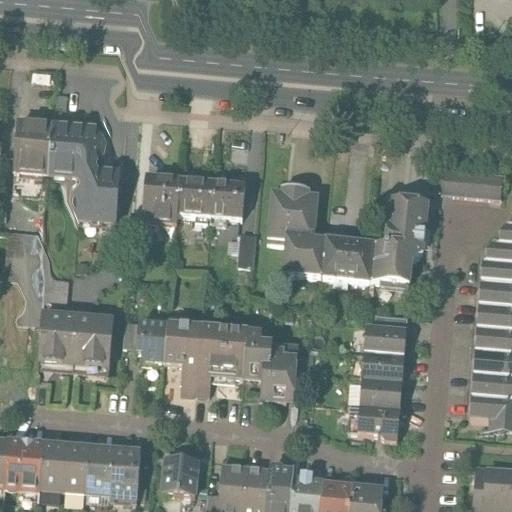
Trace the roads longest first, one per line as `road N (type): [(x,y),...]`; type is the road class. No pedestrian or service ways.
road 1 (primary): [(0,70),(511,124)]
road 2 (primary): [(511,87),(0,42)]
road 3 (residential): [(430,475),(338,462),(261,436),(0,419)]
road 4 (residential): [(430,475),(451,266),(469,225)]
